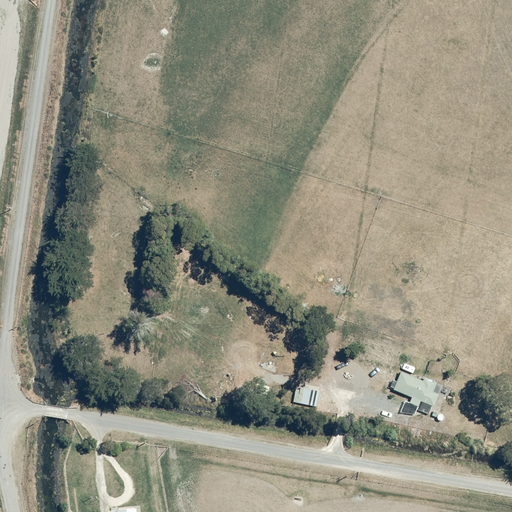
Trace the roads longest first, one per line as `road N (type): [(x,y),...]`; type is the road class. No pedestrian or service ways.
road 1 (unclassified): [(0,401),(511,488)]
road 2 (unclassified): [(0,300),(41,0)]
